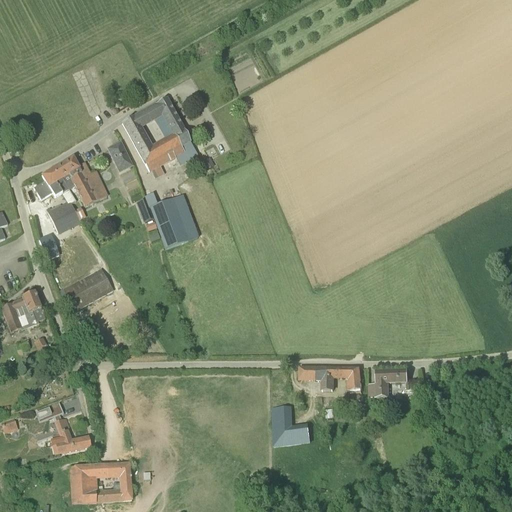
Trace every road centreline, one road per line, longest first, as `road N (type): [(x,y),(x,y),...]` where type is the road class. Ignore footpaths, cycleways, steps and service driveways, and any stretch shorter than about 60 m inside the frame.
road 1 (unclassified): [(511,358),(87,364),(61,331),(12,177)]
road 2 (residential): [(12,177),(43,168),(171,93)]
